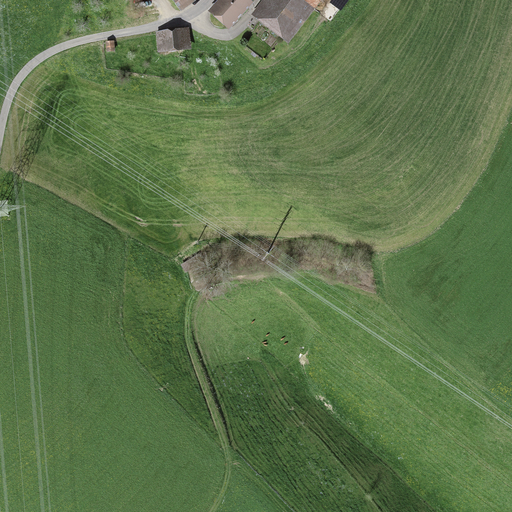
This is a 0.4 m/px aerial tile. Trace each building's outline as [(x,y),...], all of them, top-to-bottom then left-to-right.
[(225,0),(215,11),(228,23),(240,10),(243,13),(254,1),(252,0),(225,0)] [(273,0),(263,13),(287,33),(313,0),(273,0)] [(334,0),(333,3),(342,10),(349,0),(334,0)] [(157,30),(159,49),(168,49),(168,45),(178,44),(177,33),(181,33),(180,28),(157,30)] [(199,253),(181,264),(186,272),(204,261),(199,253)]
